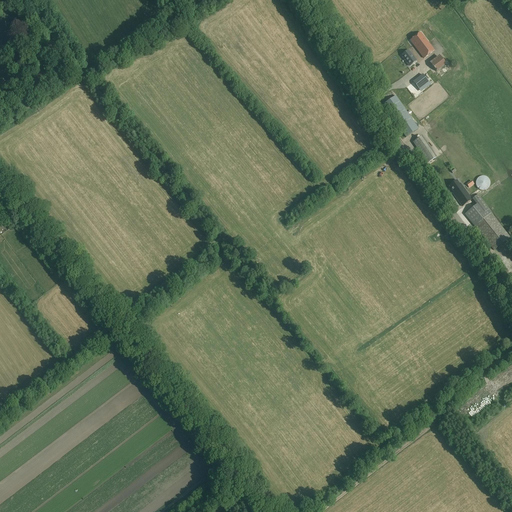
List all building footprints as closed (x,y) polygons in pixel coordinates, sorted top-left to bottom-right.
[(434,51),(420,33),(410,41),(424,59),(434,51)] [(447,59),(444,55),(446,52),(445,50),(439,54),(444,61),(447,59)] [(409,52),(403,57),(410,67),(417,62),(409,52)] [(441,58),(431,65),(436,71),(446,64),(441,58)] [(419,90),(428,83),(422,75),(413,83),(419,90)] [(396,95),(383,104),(406,137),(419,129),(396,95)] [(421,137),(413,142),(427,163),(436,158),(421,137)] [(476,183),(476,184),(476,185),(476,186),(476,187),(477,187),(477,188),(478,189),(479,190),(480,190),(481,190),(481,191),(482,191),(483,191),(484,191),(485,190),(486,190),(487,190),(488,189),(489,188),(489,187),(490,186),(490,185),(490,184),(490,183),(490,182),(490,181),(489,180),(489,179),(488,178),(487,178),(486,177),(485,177),(484,176),(483,176),(482,176),(481,177),(480,177),(479,177),(478,178),(477,179),(477,180),(476,180),(476,181),(476,182),(476,183)] [(460,184),(457,180),(449,186),(453,192),(452,193),(462,206),(472,199),(460,183),(460,184)] [(477,204),(464,214),(494,251),(510,237),(491,213),(492,212),(478,194),(473,199),(477,204)] [(511,371),(499,379),(504,388),(511,383),(511,371)]
